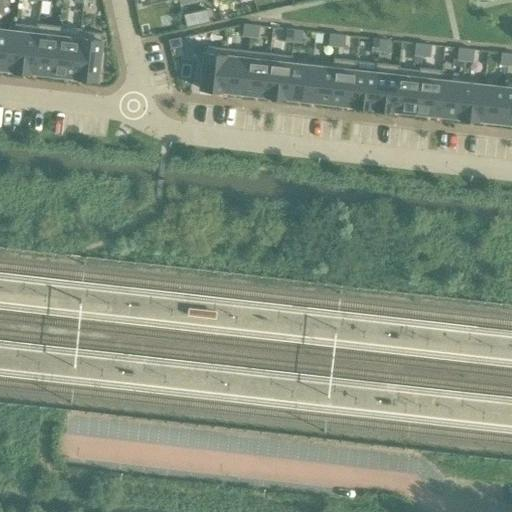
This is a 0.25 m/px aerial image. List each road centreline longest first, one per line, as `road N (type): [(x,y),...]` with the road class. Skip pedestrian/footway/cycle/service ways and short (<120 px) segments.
road 1 (residential): [(143,112),(213,137),(511,170)]
road 2 (residential): [(0,94),(143,112)]
